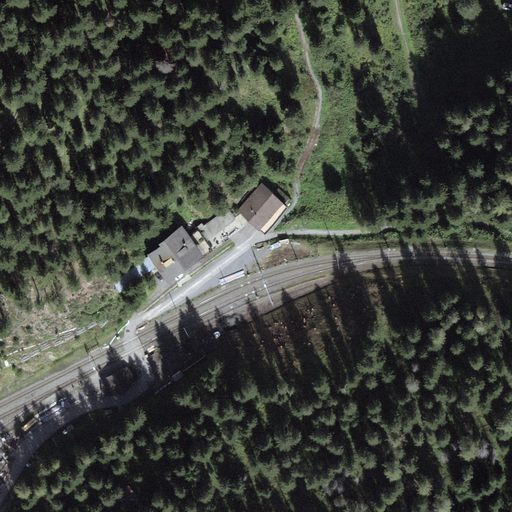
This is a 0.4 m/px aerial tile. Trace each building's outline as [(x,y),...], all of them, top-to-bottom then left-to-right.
[(259,232),(260,231),(266,235),(288,209),(283,204),(272,194),(261,184),(237,211),(259,232)] [(272,194),(283,204),(289,198),(278,188),(272,194)] [(206,242),(236,220),(227,208),(204,226),(202,223),(196,228),(206,242)] [(168,284),(204,257),(181,227),(158,244),(160,247),(148,256),(168,284)] [(127,367),(100,381),(101,398),(123,395),(137,383),(127,367)] [(14,443),(8,433),(0,437),(0,464),(7,460),(2,451),(14,443)] [(128,511),(141,498),(127,486),(112,502),(123,511),(128,511)]
